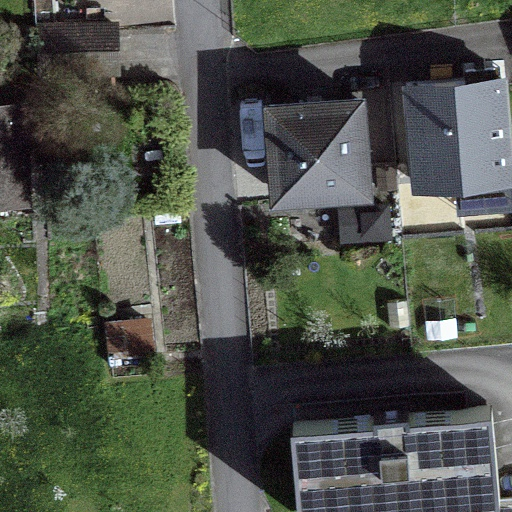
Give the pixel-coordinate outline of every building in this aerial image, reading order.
[(43,29),(44,68),(113,66),(112,27),(43,29)] [(411,86),(418,181),(508,173),(501,78),(495,79),(493,67),(466,70),(466,82),(411,86)] [(269,104),(276,193),(365,186),(358,97),(269,104)] [(0,186),(15,186),(14,146),(26,146),(25,121),(13,121),(13,111),(0,111),(0,186)] [(291,423),(299,511),(341,511),(459,501),(498,498),(490,406),(407,413),(406,407),(375,410),(376,416),(291,423)] [(498,498),(459,501),(459,511),(511,511),(511,496),(498,499),(498,498)]
